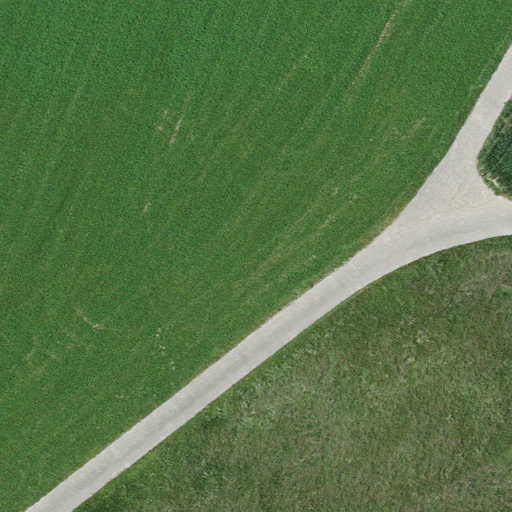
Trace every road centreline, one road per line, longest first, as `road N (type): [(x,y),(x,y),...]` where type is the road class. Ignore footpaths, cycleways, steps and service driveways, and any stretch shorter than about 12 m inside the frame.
road 1 (track): [(424,224),(51,511)]
road 2 (track): [(511,219),(424,224),(511,71)]
